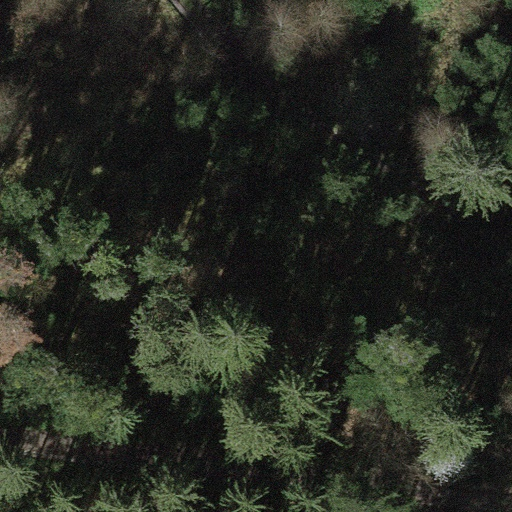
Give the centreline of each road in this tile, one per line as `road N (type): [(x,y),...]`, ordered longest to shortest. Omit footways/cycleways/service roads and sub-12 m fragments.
road 1 (track): [(0,458),(511,476)]
road 2 (track): [(224,0),(511,207)]
